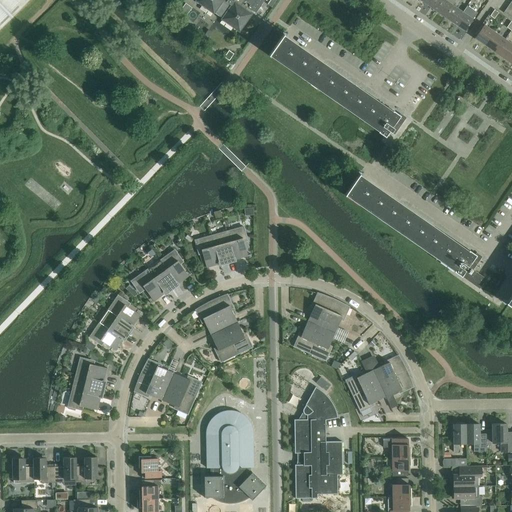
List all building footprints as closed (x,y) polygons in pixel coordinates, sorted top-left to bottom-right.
[(0,0),(0,29),(29,0),(0,0)] [(195,0),(195,1),(213,14),(214,13),(222,18),(221,19),(239,32),(252,14),(245,9),(249,3),(250,4),(248,7),(255,12),(264,0),(195,0)] [(441,0),(426,0),(425,3),(435,11),(441,0)] [(453,5),(444,0),(441,0),(435,11),(444,17),(453,5)] [(179,13),(185,17),(192,8),(185,3),(179,13)] [(463,12),(453,5),(444,17),(454,24),(463,12)] [(494,19),(494,20),(500,24),(504,17),(494,10),(487,20),(490,22),(493,18),(494,19)] [(463,12),(454,24),(464,31),(472,19),(463,12)] [(485,45),(494,32),(484,25),(474,38),(485,45)] [(494,32),(485,45),(495,53),(504,39),(494,32)] [(284,35),(283,34),(268,56),(269,56),(271,54),(379,129),(377,131),(385,137),(389,131),(394,135),(405,120),(399,116),(399,115),(392,110),(390,113),(282,37),(284,35)] [(511,50),(511,44),(504,39),(495,53),(506,60),(511,50)] [(224,57),(229,61),(234,54),(229,51),(224,57)] [(403,72),(398,78),(405,83),(410,77),(403,72)] [(360,174),(359,174),(344,195),(345,195),(347,193),(453,267),(455,268),(453,271),(479,289),(486,279),(473,270),(480,259),(475,255),(475,254),(468,249),(466,252),(358,177),(360,174)] [(243,227),(227,231),(235,261),(235,260),(248,256),(243,239),(246,238),(243,227)] [(212,235),(212,236),(220,265),(235,261),(227,231),(226,232),(227,233),(212,237),(212,235)] [(220,265),(212,236),(195,240),(198,251),(201,250),(206,267),(219,264),(219,265),(220,265)] [(174,250),(160,260),(178,285),(178,284),(188,276),(178,262),(181,259),(174,250)] [(178,285),(160,260),(161,261),(149,270),(148,269),(165,294),(178,285)] [(165,294),(148,269),(131,281),(138,290),(143,287),(153,301),(164,293),(165,294)] [(315,305),(308,321),(321,327),(333,299),(328,297),(324,296),(321,294),(317,293),(312,304),(315,305)] [(118,295),(108,310),(133,327),(132,326),(140,315),(125,305),(127,302),(118,295)] [(213,300),(211,301),(224,328),(237,322),(230,306),(232,305),(227,295),(223,296),(219,297),(216,299),(213,300)] [(339,302),(333,299),(321,327),(335,333),(342,317),(344,318),(349,307),(346,305),(342,303),(339,302)] [(199,308),(196,310),(201,320),(203,319),(210,335),(224,328),(211,301),(205,304),(202,306),(199,308)] [(133,327),(108,310),(109,311),(100,323),(99,322),(99,323),(124,340),(133,327)] [(321,327),(308,321),(301,336),(299,335),(294,346),(309,353),(321,327)] [(245,337),(237,322),(224,328),(236,354),(252,347),(247,336),(245,337)] [(124,340),(99,323),(89,337),(99,344),(101,341),(116,350),(123,339),(124,340)] [(321,327),(309,353),(325,360),(330,349),(328,348),(335,333),(321,327)] [(224,328),(210,335),(218,350),(216,351),(221,362),(236,354),(224,328)] [(354,369),(353,364),(360,362),(357,354),(342,358),(344,365),(339,367),(341,373),(354,369)] [(400,359),(398,355),(387,360),(388,363),(373,370),(379,383),(406,371),(404,365),(402,362),(400,359)] [(172,367),(176,361),(170,357),(166,363),(172,367)] [(76,375),(105,382),(104,381),(107,368),(90,364),(91,361),(80,358),(76,375)] [(141,373),(140,375),(168,387),(174,373),(158,366),(159,364),(148,359),(146,363),(144,366),(143,369),(141,373)] [(379,383),(373,370),(357,377),(356,375),(346,380),(353,396),(379,383)] [(407,373),(406,371),(379,383),(385,397),(401,390),(402,392),(413,387),(411,383),(410,380),(409,376),(407,373)] [(174,373),(168,387),(194,398),(201,382),(190,378),(189,380),(174,373)] [(72,389),(72,390),(102,397),(105,382),(76,375),(77,375),(73,390),(72,389)] [(135,387),(134,391),(145,396),(146,394),(162,400),(168,387),(140,375),(139,377),(138,380),(137,384),(135,387)] [(242,393),(254,393),(254,380),(241,381),(242,393)] [(379,383),(353,396),(360,411),(371,406),(370,404),(385,397),(379,383)] [(194,398),(168,387),(162,400),(177,407),(176,409),(187,414),(194,398)] [(299,419),(294,419),(294,453),(297,453),(299,457),(297,459),(297,461),(296,465),(295,465),(295,498),(317,498),(317,494),(337,494),(337,475),(342,475),(342,441),(326,442),(325,420),(338,418),(337,417),(337,415),(335,408),(331,402),(327,396),(321,391),(315,387),(303,408),(303,410),(303,412),(304,414),(299,419)] [(102,397),(72,390),(68,406),(69,407),(68,409),(75,411),(76,408),(79,409),(80,406),(97,410),(100,397),(101,398),(102,397)] [(207,468),(211,468),(211,476),(203,476),(204,497),(212,497),(218,500),(224,502),(230,503),(237,502),(243,500),(249,497),(252,500),(266,486),(252,472),(249,475),(249,467),(253,467),(253,433),(252,427),(249,422),(245,417),(240,413),(235,411),(229,411),(224,411),(219,413),(214,416),(210,420),(208,425),(207,429),(206,434),(207,468)] [(466,443),(466,424),(453,424),(453,452),(459,452),(459,444),(466,443)] [(466,424),(466,443),(474,443),(474,452),(486,452),(486,434),(479,434),(479,424),(466,424)] [(511,436),(506,437),(506,424),(492,424),(492,443),(501,443),(501,452),(511,451),(511,436)] [(392,457),(411,457),(410,448),(408,448),(407,438),(391,439),(392,457)] [(142,478),(161,478),(161,477),(161,471),(157,471),(157,458),(151,459),(151,456),(138,456),(139,468),(141,468),(142,478)] [(76,466),(76,457),(63,458),(63,467),(55,467),(55,483),(64,483),(64,479),(75,479),(76,482),(76,466)] [(84,466),(76,466),(76,482),(85,482),(85,478),(97,478),(97,457),(84,457),(84,466)] [(411,466),(411,457),(392,457),(392,476),(408,476),(408,466),(411,466)] [(34,467),(33,467),(25,467),(25,458),(12,458),(12,480),(13,479),(14,483),(34,483),(34,479),(34,467)] [(55,483),(55,467),(46,467),(46,458),(33,458),(33,467),(34,467),(34,479),(41,479),(41,483),(55,483)] [(467,466),(462,466),(463,474),(453,474),(453,487),(478,486),(478,477),(481,475),(481,466),(467,466)] [(392,497),(411,497),(411,488),(408,488),(408,478),(395,479),(395,484),(392,484),(392,497)] [(139,499),(158,499),(158,487),(160,487),(160,480),(142,480),(142,490),(139,490),(139,499)] [(478,486),(453,487),(453,499),(461,498),(461,506),(482,506),(481,497),(478,495),(478,486)] [(38,498),(39,506),(50,505),(49,497),(38,498)] [(411,497),(392,497),(388,498),(388,511),(390,511),(389,511),(408,511),(409,506),(411,506),(411,497)] [(73,500),(74,511),(70,511),(69,511),(97,511),(97,507),(89,507),(89,499),(73,500)] [(158,511),(158,499),(139,499),(139,508),(142,508),(142,511),(158,511)] [(13,511),(33,511),(33,509),(37,509),(37,500),(21,500),(21,509),(13,509),(13,511)]
